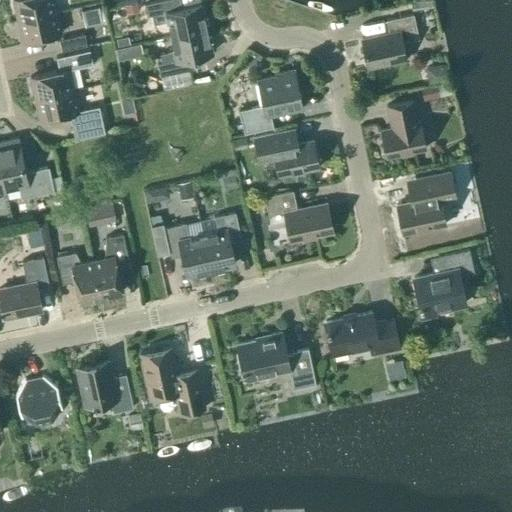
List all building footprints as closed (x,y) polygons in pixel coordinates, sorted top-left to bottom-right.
[(56,11),(57,11),(54,0),(12,0),(17,20),(56,11)] [(167,20),(170,35),(206,28),(201,4),(176,9),(173,0),(163,0),(144,4),(146,15),(151,14),(153,23),(167,20)] [(137,2),(125,5),(127,13),(138,10),(137,2)] [(61,33),(56,11),(17,20),(22,42),(61,33)] [(405,59),(402,42),(418,38),(413,14),(385,20),(388,32),(361,38),(367,67),(405,59)] [(211,52),(206,28),(170,35),(174,51),(160,54),(162,63),(157,64),(159,75),(188,69),(186,58),(211,52)] [(84,33),(56,40),(59,51),(86,45),(84,33)] [(58,70),(30,77),(34,98),(74,90),(69,67),(92,62),(89,49),(55,57),(58,70)] [(444,64),(425,68),(428,84),(448,80),(444,64)] [(276,76),(258,80),(263,105),(238,110),(243,133),(273,127),(270,115),(302,108),(293,69),(275,73),(276,76)] [(420,88),(422,100),(438,97),(436,85),(420,88)] [(98,105),(78,109),(74,90),(34,98),(39,120),(69,113),(74,138),(104,132),(98,105)] [(380,129),(386,156),(425,148),(419,121),(417,121),(412,100),(386,105),(391,127),(380,129)] [(275,158),(278,175),(319,167),(313,139),(284,145),(281,130),(253,136),(259,162),(275,158)] [(232,139),(234,149),(247,147),(245,136),(232,139)] [(25,171),(18,138),(0,141),(0,166),(5,190),(19,187),(21,197),(53,190),(48,166),(25,171)] [(236,168),(224,171),(226,176),(229,189),(237,187),(234,174),(238,173),(236,168)] [(440,201),(455,198),(449,171),(406,180),(410,200),(396,203),(402,233),(445,224),(440,201)] [(189,180),(177,183),(180,198),(193,195),(189,180)] [(326,201),(296,208),(292,190),(264,196),(268,214),(283,211),(290,240),(333,231),(326,201)] [(48,200),(51,212),(64,209),(61,197),(48,200)] [(112,201),(83,207),(87,226),(116,220),(112,201)] [(217,230),(202,234),(210,269),(234,263),(229,238),(240,236),(235,212),(214,216),(217,230)] [(185,274),(210,269),(202,234),(188,237),(185,223),(164,227),(163,223),(152,225),(158,254),(180,249),(185,274)] [(25,229),(28,246),(41,244),(38,226),(25,229)] [(105,237),(104,257),(92,260),(100,297),(122,292),(117,271),(130,268),(122,233),(105,237)] [(465,303),(459,276),(474,273),(469,248),(437,255),(440,271),(413,277),(417,294),(416,295),(416,298),(417,298),(421,317),(436,313),(435,309),(465,303)] [(78,301),(100,297),(92,260),(80,263),(75,251),(56,256),(62,283),(74,280),(78,301)] [(42,310),(36,281),(47,279),(43,256),(22,261),(26,283),(0,288),(0,301),(3,316),(29,311),(29,312),(42,310)] [(370,344),(372,354),(399,348),(392,318),(373,322),(371,311),(325,321),(332,353),(370,344)] [(292,388),(315,382),(307,347),(291,351),(292,353),(286,354),(281,331),(261,335),(261,337),(236,343),(242,366),(241,366),(242,370),(243,370),(245,380),(268,375),(268,373),(287,368),(292,388)] [(175,392),(179,413),(204,408),(196,368),(176,373),(170,347),(139,353),(149,398),(175,392)] [(110,400),(112,412),(133,407),(125,374),(111,377),(108,360),(77,367),(85,405),(110,400)] [(60,410),(61,412),(62,412),(56,384),(42,375),(24,378),(15,392),(21,420),(22,420),(22,418),(36,427),(51,424),(60,410)] [(126,415),(129,431),(143,428),(139,412),(126,415)]
